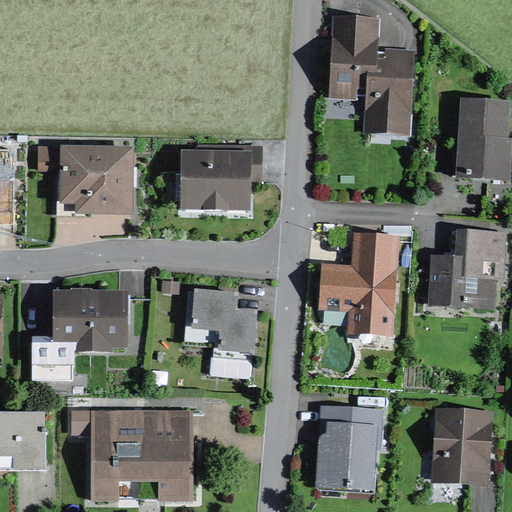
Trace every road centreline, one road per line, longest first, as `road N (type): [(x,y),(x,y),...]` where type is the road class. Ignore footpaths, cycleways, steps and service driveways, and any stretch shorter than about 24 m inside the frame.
road 1 (residential): [(290,258),(129,249),(0,263)]
road 2 (residential): [(305,0),(290,258)]
road 3 (residential): [(290,258),(272,511)]
